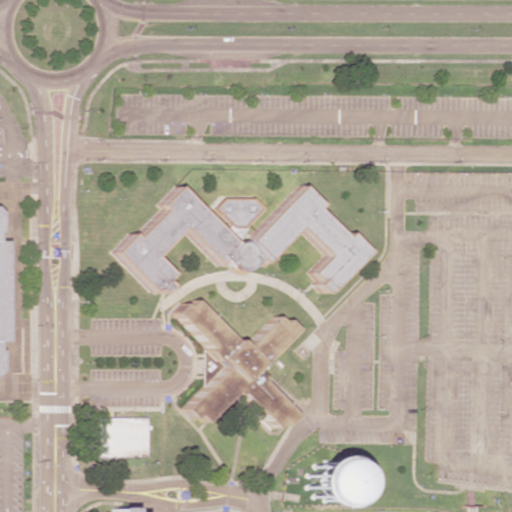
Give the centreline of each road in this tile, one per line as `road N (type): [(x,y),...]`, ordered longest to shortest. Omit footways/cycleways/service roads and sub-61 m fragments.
road 1 (residential): [(511,157),(67,150)]
road 2 (tertiary): [(96,61),(166,44),(511,44)]
road 3 (tertiary): [(511,13),(145,14),(102,0)]
road 4 (residential): [(52,230),(53,511)]
road 5 (residential): [(52,230),(64,191),(70,108),(96,61)]
road 6 (residential): [(16,65),(39,93),(52,230)]
